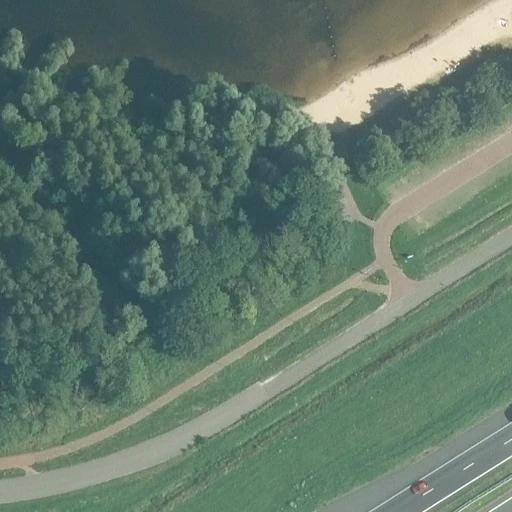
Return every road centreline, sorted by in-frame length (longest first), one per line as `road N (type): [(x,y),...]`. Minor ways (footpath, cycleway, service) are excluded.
road 1 (unclassified): [(511,235),(236,415)]
road 2 (unclassified): [(0,495),(92,478),(236,415)]
road 3 (motorway): [(511,436),(391,511)]
